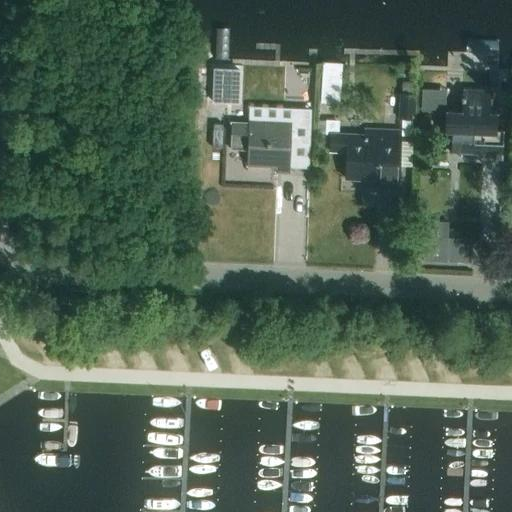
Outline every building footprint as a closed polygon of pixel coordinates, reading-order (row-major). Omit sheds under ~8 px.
[(239,105),(240,69),(213,68),(212,104),(239,105)] [(401,82),(400,93),(413,93),(413,82),(401,82)] [(445,110),(444,133),(451,133),(451,154),(482,155),(482,160),(502,161),(503,131),(496,130),(497,112),(489,112),(490,90),(462,89),(462,111),(445,110)] [(421,109),(445,111),(446,91),(422,90),(421,109)] [(415,94),(399,94),(398,119),(414,119),(415,94)] [(420,115),(420,129),(429,129),(430,116),(420,115)] [(230,150),(247,150),(246,166),(276,167),(276,173),(289,174),(291,121),(248,119),(248,124),(231,123),(230,150)] [(364,135),(330,134),(329,151),(346,152),(344,178),(377,180),(377,188),(398,189),(400,131),(364,129),(364,135)] [(443,262),(445,222),(421,221),(419,261),(443,262)]
